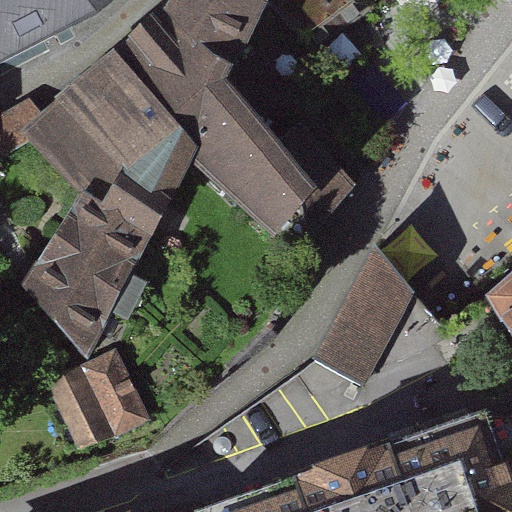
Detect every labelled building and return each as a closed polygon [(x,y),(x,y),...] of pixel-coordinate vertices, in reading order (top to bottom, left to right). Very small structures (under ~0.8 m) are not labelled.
[(0,0),(0,59),(94,14),(112,0),(0,0)] [(81,195),(24,285),(90,361),(176,169),(258,245),(308,193),(222,98),(272,6),(297,43),(356,3),(354,0),(167,0),(145,25),(23,132),(81,195)] [(404,300),(376,254),(305,365),(358,390),(404,300)] [(511,274),(475,309),(511,358),(511,274)] [(111,352),(41,385),(75,457),(146,424),(111,352)] [(511,511),(511,489),(487,416),(390,450),(411,511),(511,511)] [(411,511),(390,450),(292,483),(302,511),(411,511)] [(302,511),(292,483),(209,511),(302,511)]
